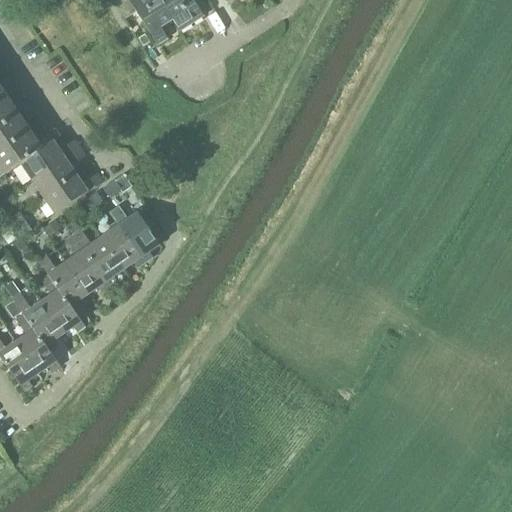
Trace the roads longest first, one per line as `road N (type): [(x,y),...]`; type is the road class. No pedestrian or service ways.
road 1 (residential): [(0,389),(28,418),(105,335),(173,244),(134,186),(46,111),(0,39)]
road 2 (residential): [(153,73),(197,71),(237,51),(294,0)]
